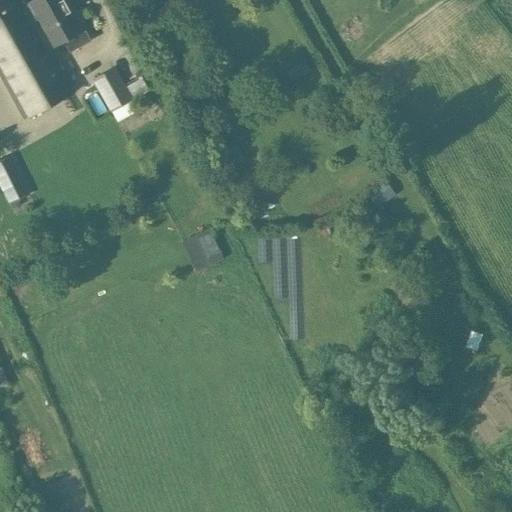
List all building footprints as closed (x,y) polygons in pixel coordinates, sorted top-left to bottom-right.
[(72,91),(20,0),(0,0),(0,72),(25,117),(72,91)] [(72,17),(62,0),(31,0),(28,2),(53,46),(64,40),(70,51),(89,40),(83,29),(84,29),(76,15),(72,17)] [(170,58),(167,65),(175,69),(177,77),(184,80),(187,88),(194,86),(192,78),(195,71),(193,63),(186,60),(178,62),(170,58)] [(124,84),(114,66),(92,79),(110,111),(111,111),(118,122),(139,111),(132,99),(149,90),(141,75),(124,84)] [(243,161),(234,142),(220,148),(229,167),(243,161)] [(10,154),(0,158),(0,177),(11,200),(29,191),(10,154)] [(395,194),(385,181),(367,194),(376,208),(395,194)] [(207,228),(195,234),(209,264),(221,258),(207,228)] [(472,330),(466,347),(477,351),(483,334),(472,330)]
